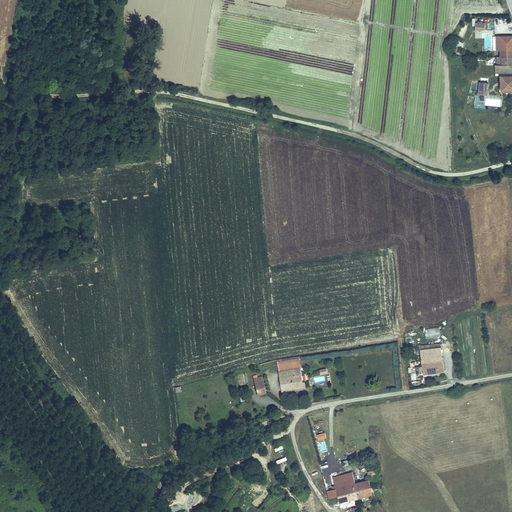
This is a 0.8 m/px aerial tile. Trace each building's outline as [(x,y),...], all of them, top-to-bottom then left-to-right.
[(511,36),(499,36),(498,57),(488,57),(487,70),(481,70),(481,75),(507,75),(507,77),(500,77),(500,92),(511,92),(511,36)] [(424,328),(425,338),(439,338),(439,327),(424,328)] [(419,361),(434,360),(440,359),(439,351),(427,352),(418,353),(419,361)] [(275,370),(296,367),(295,359),(274,363),(275,370)] [(434,365),(434,360),(419,361),(421,376),(442,373),(441,365),(434,365)] [(299,382),(296,367),(275,370),(279,391),(303,387),(302,381),(299,382)] [(329,369),(319,369),(320,376),(314,376),(314,385),(329,385),(329,369)] [(254,392),(262,390),(260,381),(258,382),(257,378),(250,380),(254,392)] [(350,483),(355,501),(380,495),(376,482),(362,486),(360,474),(340,479),(341,485),(350,483)] [(343,492),(346,503),(355,501),(350,483),(341,485),(343,492)] [(335,494),(338,505),(346,503),(343,492),(335,494)]
